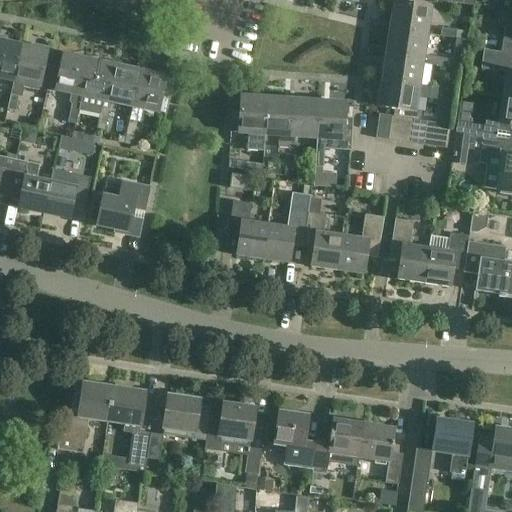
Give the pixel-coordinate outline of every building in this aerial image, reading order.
[(391,29),(427,34),(430,8),(395,2),(391,29)] [(511,27),(505,26),(502,52),(502,53),(511,54),(511,27)] [(427,34),(391,29),(387,55),(423,60),(423,56),(427,34)] [(470,33),(441,29),(440,37),(469,41),(470,33)] [(0,78),(12,81),(20,46),(0,42),(0,78)] [(31,49),(20,46),(12,81),(13,82),(7,110),(15,112),(18,97),(22,98),(24,88),(37,91),(47,47),(32,44),(31,49)] [(502,98),(511,99),(511,54),(502,53),(502,52),(483,50),(480,70),(505,74),(502,98)] [(77,112),(88,61),(62,55),(54,91),(71,94),(69,102),(71,106),(67,123),(75,125),(78,112),(77,112)] [(436,66),(437,59),(423,56),(423,60),(387,55),(383,81),(419,86),(419,85),(422,64),(436,66)] [(452,61),(437,59),(436,66),(451,69),(452,61)] [(100,116),(108,118),(111,103),(105,101),(113,66),(88,61),(77,112),(78,112),(100,116)] [(111,103),(130,107),(138,71),(113,66),(105,101),(111,103)] [(164,77),(138,71),(130,107),(164,114),(168,93),(161,92),(164,77)] [(392,116),(403,118),(414,119),(419,120),(421,111),(415,110),(417,97),(429,99),(431,87),(419,85),(419,86),(383,81),(379,107),(393,109),(392,116)] [(230,113),(229,132),(239,133),(249,133),(247,151),(264,152),(265,135),(266,135),(268,98),(242,96),(240,113),(230,113)] [(294,100),(268,98),(266,135),(279,135),(277,153),(285,153),(286,151),(294,151),(295,137),(291,136),(294,100)] [(481,138),(511,142),(511,99),(502,98),(498,122),(484,120),(481,138)] [(295,137),(317,138),(319,101),(294,100),(291,136),(295,137)] [(346,103),(319,101),(317,138),(314,167),(322,168),(324,149),(348,151),(351,119),(345,118),(346,103)] [(387,141),(391,116),(379,114),(375,139),(387,141)] [(105,132),(108,118),(100,116),(97,130),(105,132)] [(403,118),(392,116),(391,116),(387,141),(399,143),(403,118)] [(414,119),(403,118),(399,143),(411,145),(414,119)] [(426,121),(419,120),(414,119),(411,145),(422,146),(426,121)] [(138,123),(129,121),(126,135),(135,137),(138,123)] [(438,123),(426,121),(422,146),(434,148),(438,123)] [(450,124),(438,123),(434,148),(446,150),(450,124)] [(93,137),(73,132),(72,139),(92,144),(93,137)] [(452,151),(450,163),(465,165),(467,150),(479,152),(477,163),(487,165),(486,172),(499,173),(496,190),(511,192),(511,142),(481,138),(469,136),(454,134),(452,151)] [(293,165),(294,151),(286,151),(285,153),(285,165),(293,165)] [(0,193),(8,195),(16,161),(0,157),(0,193)] [(39,166),(16,161),(8,195),(20,198),(18,210),(42,215),(49,185),(35,182),(39,166)] [(264,165),(262,165),(248,164),(247,170),(263,173),(264,165)] [(49,185),(42,215),(69,221),(72,209),(83,212),(88,188),(90,178),(52,170),(49,185)] [(255,177),(230,174),(228,187),(253,191),(255,177)] [(148,189),(121,183),(117,201),(94,196),(89,220),(96,222),(96,226),(126,232),(131,209),(144,211),(148,189)] [(268,226),(263,260),(289,264),(292,246),(293,237),(305,239),(306,232),(311,198),(309,197),(311,186),(304,185),(303,196),(292,194),(290,211),(287,229),(268,226)] [(306,232),(305,239),(315,241),(314,249),(311,267),(337,271),(343,237),(323,234),(326,216),(319,215),(322,199),(311,198),(306,232)] [(231,221),(230,228),(241,230),(240,238),(237,256),(263,260),(268,226),(250,223),(252,205),(234,202),(231,221)] [(488,213),(472,211),(469,232),(475,233),(486,229),(488,213)] [(343,237),(337,271),(363,275),(366,257),(367,249),(379,250),(383,219),(365,216),(362,240),(343,237)] [(395,221),(390,252),(401,254),(400,262),(397,280),(423,284),(428,249),(409,247),(412,223),(395,221)] [(428,249),(423,284),(450,288),(453,269),(454,262),(464,263),(467,242),(468,242),(469,237),(468,237),(451,234),(448,252),(428,249)] [(506,248),(468,242),(467,242),(464,263),(463,271),(464,271),(463,273),(476,275),(473,292),(498,295),(498,297),(511,299),(511,262),(504,261),(506,248)] [(108,422),(112,389),(82,385),(78,414),(71,412),(69,423),(62,422),(58,451),(73,453),(74,443),(84,445),(88,419),(108,422)] [(147,459),(150,435),(140,433),(145,394),(112,389),(108,422),(124,425),(123,433),(132,435),(128,465),(137,466),(136,471),(145,472),(147,459)] [(191,440),(206,442),(209,416),(198,414),(200,401),(168,397),(163,429),(192,434),(191,440)] [(206,442),(204,450),(220,453),(221,444),(234,446),(235,439),(251,442),(255,409),(254,409),(254,405),(252,403),(242,401),(239,403),(239,407),(224,405),(222,418),(210,416),(206,442)] [(279,413),(274,445),(288,447),(285,467),(312,471),(316,444),(305,442),(309,417),(295,415),(293,411),(284,410),(281,413),(279,413)] [(474,426),(437,420),(433,451),(453,454),(450,473),(466,476),(474,426)] [(317,442),(313,474),(326,476),(328,464),(358,468),(359,459),(364,425),(333,421),(330,444),(317,442)] [(364,425),(359,459),(374,461),(374,464),(385,466),(386,462),(388,463),(385,484),(398,486),(403,454),(391,453),(394,430),(364,425)] [(480,438),(476,468),(497,471),(499,462),(511,464),(511,430),(496,428),(494,440),(480,438)] [(147,459),(159,461),(163,437),(150,435),(147,459)] [(262,451),(248,449),(244,473),(257,476),(262,451)] [(255,490),(257,479),(245,478),(243,489),(255,490)] [(257,479),(255,490),(272,493),(274,481),(257,479)] [(412,480),(407,511),(423,511),(428,482),(412,480)] [(397,493),(380,490),(378,503),(395,506),(397,493)] [(72,511),(74,499),(63,498),(63,496),(59,495),(56,511),(72,511)] [(235,511),(236,502),(215,501),(213,511),(235,511)]
